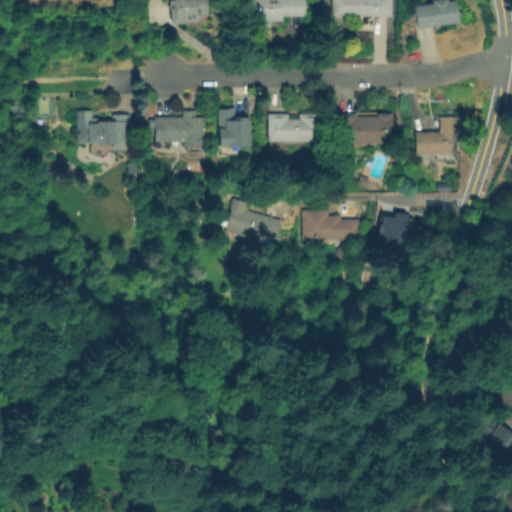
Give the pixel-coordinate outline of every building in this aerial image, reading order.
[(195,20),(168,21),(166,0),(204,0),(205,14),(194,14),(195,20)] [(304,0),(304,15),(282,15),(282,20),(269,20),(269,25),(257,25),(257,19),(241,19),(241,0),(304,0)] [(389,0),(389,14),(338,14),(338,12),(331,12),(331,4),(338,4),(338,0),(389,0)] [(455,0),(459,20),(416,27),(413,5),(432,2),(431,0),(455,0)] [(249,111),(249,140),(217,140),(217,122),(216,122),(216,105),(234,105),(234,111),(249,111)] [(90,115),(110,116),(109,113),(129,112),(129,141),(74,142),(74,110),(89,109),(90,115)] [(286,117),(297,117),(297,112),(318,112),(318,140),(266,140),(266,111),(286,112),(286,117)] [(356,115),(376,115),(376,112),(391,112),(391,143),(339,143),(339,132),(335,132),(335,112),(355,112),(356,115)] [(204,114),(203,141),(152,140),(153,115),(181,116),(181,113),(204,114)] [(456,115),(457,134),(448,134),(448,153),(414,154),(414,130),(438,130),(437,115),(456,115)] [(433,183),(446,182),(446,190),(433,190),(433,183)] [(279,219),(273,237),(259,233),(256,240),(222,229),(231,197),(245,201),(243,208),(279,219)] [(357,217),(357,239),(299,238),(300,208),(327,208),(327,214),(339,214),(339,217),(357,217)] [(379,214),(392,216),(393,212),(404,214),(404,217),(409,218),(403,252),(373,247),(379,214)] [(483,415),(506,432),(508,430),(511,433),(511,455),(510,458),(498,449),(493,456),(479,446),(485,438),(473,429),(483,415)]
